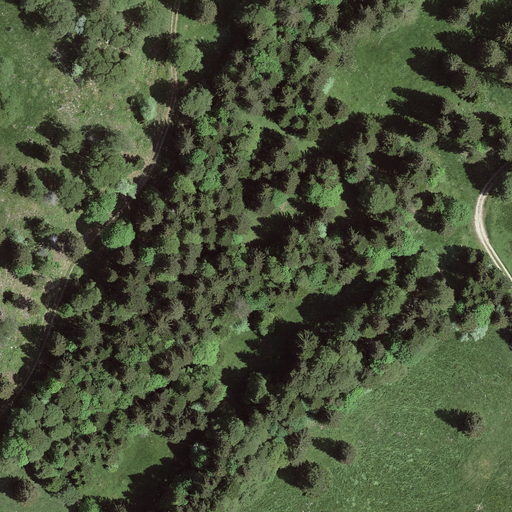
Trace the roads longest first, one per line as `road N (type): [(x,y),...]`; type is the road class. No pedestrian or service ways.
road 1 (track): [(0,414),(42,351),(62,282),(130,198),(176,101),(177,0)]
road 2 (track): [(511,161),(478,211),(481,235),(511,284)]
